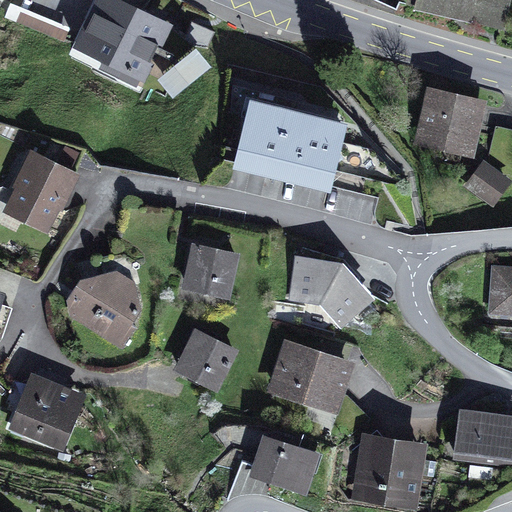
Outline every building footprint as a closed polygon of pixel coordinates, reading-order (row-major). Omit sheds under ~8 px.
[(173,22),(128,0),(95,0),(72,46),(102,61),(98,68),(137,87),(140,79),(145,82),(155,62),(150,60),(159,43),(163,44),(173,22)] [(416,0),(414,10),(504,29),(510,0),(416,0)] [(175,101),(213,70),(198,51),(160,82),(175,101)] [(488,98),(427,84),(414,143),(475,157),(488,98)] [(347,120),(250,97),(233,168),(330,191),(347,120)] [(81,173),(31,148),(12,185),(15,187),(3,211),(48,233),(60,209),(62,210),(81,173)] [(511,180),(511,179),(483,159),(464,186),(494,207),(511,180)] [(240,252),(192,242),(182,288),(231,298),(240,252)] [(314,256),(295,254),(289,300),(321,304),(342,328),(375,297),(343,260),(314,256)] [(511,265),(492,264),(489,314),(511,315),(511,265)] [(133,323),(142,309),(135,281),(117,270),(80,277),(67,300),(70,316),(123,348),(137,326),(133,323)] [(239,348),(195,327),(174,370),(218,392),(239,348)] [(356,361),(285,337),(267,391),(338,415),(356,361)] [(88,394),(31,371),(8,428),(64,451),(88,394)] [(511,414),(461,406),(452,458),(511,466),(511,414)] [(429,441),(363,431),(352,498),(418,509),(429,441)] [(321,451),(263,433),(249,476),(306,495),(321,451)]
